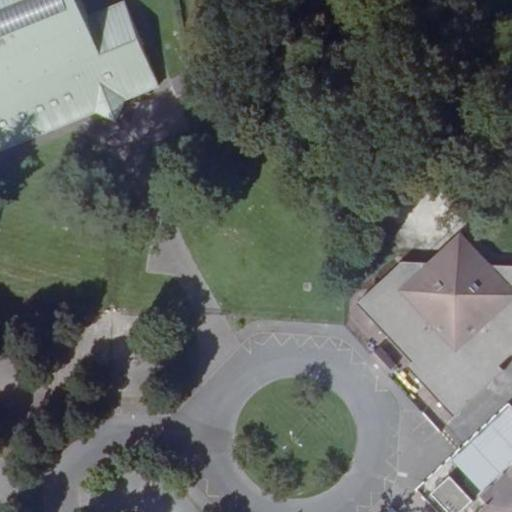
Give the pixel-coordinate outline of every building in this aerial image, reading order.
[(90,0),(0,0),(0,147),(99,107),(123,115),(132,93),(166,78),(134,0),(133,0),(97,15),(90,0)] [(404,256),(387,272),(359,298),(399,342),(413,359),(410,363),(456,414),(507,367),(502,360),(511,351),(511,261),(489,262),(463,234),(436,258),(404,256)] [(388,370),(399,361),(382,341),(371,351),(388,370)] [(511,469),(511,403),(459,450),(457,453),(490,489),(511,469)] [(453,511),(469,511),(479,503),(457,478),(438,494),(453,511)] [(429,502),(425,482),(417,489),(429,502)]
